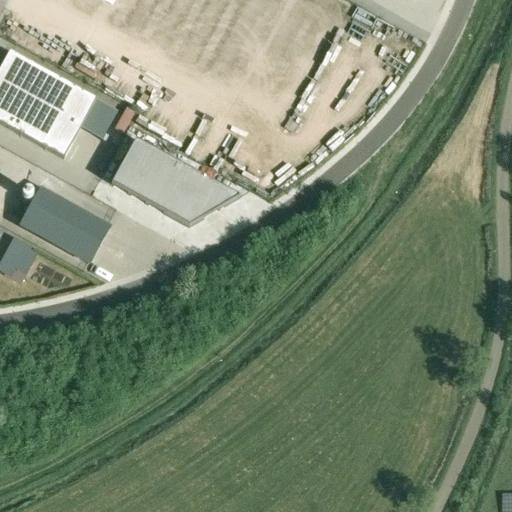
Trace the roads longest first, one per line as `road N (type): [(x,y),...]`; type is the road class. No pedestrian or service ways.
road 1 (unclassified): [(465,0),(438,60),(396,116),(291,210),(131,293),(0,324)]
road 2 (unclassified): [(511,94),(497,346),(475,420),(433,511)]
